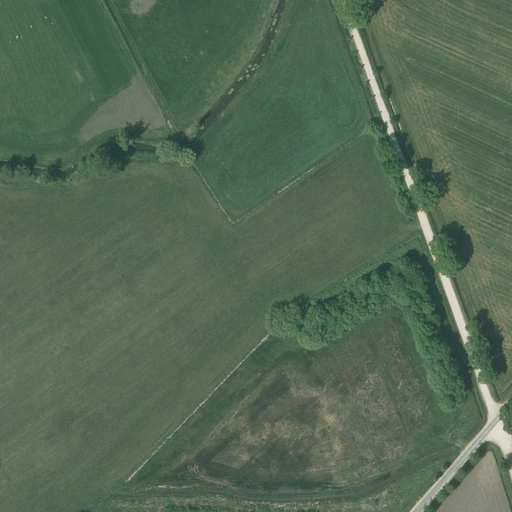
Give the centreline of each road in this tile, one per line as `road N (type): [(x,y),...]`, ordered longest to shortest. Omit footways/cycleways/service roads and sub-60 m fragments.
road 1 (track): [(493,423),(338,0)]
road 2 (unclassified): [(417,511),(511,403)]
